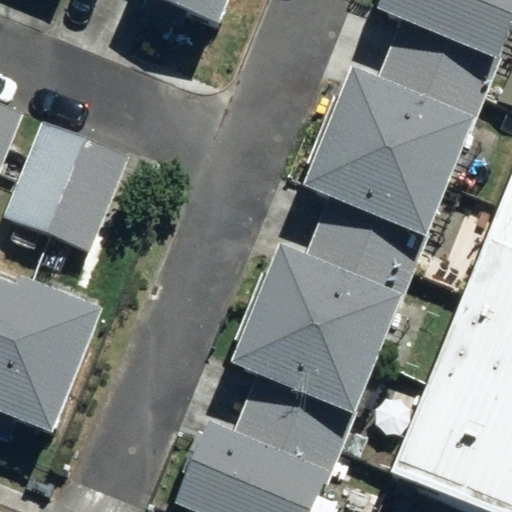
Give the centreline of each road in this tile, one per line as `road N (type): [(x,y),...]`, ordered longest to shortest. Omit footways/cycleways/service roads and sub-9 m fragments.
road 1 (residential): [(258,145),(99,511)]
road 2 (residential): [(0,43),(258,145)]
road 3 (residential): [(258,145),(311,0)]
